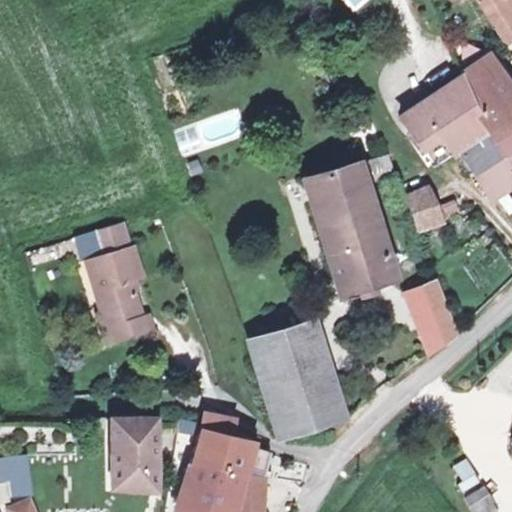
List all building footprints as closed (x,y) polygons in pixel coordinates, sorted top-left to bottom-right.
[(342,0),(352,12),(367,0),(342,0)] [(511,0),(478,0),(498,38),(511,29),(511,0)] [(456,76),(489,130),(501,150),(510,143),(511,146),(511,101),(482,59),(456,76)] [(428,167),(453,152),(473,139),(489,130),(456,76),(394,118),(428,167)] [(180,156),(246,135),(237,108),(171,129),(180,156)] [(486,198),(511,180),(511,146),(510,143),(501,150),(489,130),(473,139),(453,152),(486,198)] [(384,149),(353,159),(359,179),(391,169),(384,149)] [(359,179),(353,159),(297,176),(332,291),(388,274),(359,179)] [(403,202),(425,195),(431,193),(426,174),(396,183),(403,202)] [(425,195),(403,202),(412,227),(433,221),(429,209),(425,195)] [(453,202),(429,209),(433,221),(456,214),(453,202)] [(149,328),(142,308),(135,310),(126,277),(137,274),(128,242),(121,244),(113,218),(89,226),(97,252),(88,254),(94,274),(88,276),(102,323),(113,319),(119,337),(149,328)] [(48,270),(30,276),(38,297),(55,291),(48,270)] [(410,325),(443,311),(429,275),(397,288),(410,325)] [(443,311),(410,325),(420,354),(450,332),(443,311)] [(243,341),(272,432),(339,415),(310,322),(243,341)] [(107,413),(109,483),(154,484),(153,413),(107,413)] [(185,459),(263,476),(266,477),(267,470),(262,469),(265,452),(252,448),(253,446),(247,445),(248,439),(228,436),(222,435),(226,419),(196,413),(185,459)] [(468,458),(453,463),(462,491),(478,485),(468,458)] [(258,511),(258,510),(263,476),(185,459),(173,507),(194,511),(258,511)] [(4,477),(0,477),(0,498),(8,496),(4,477)] [(463,495),(472,511),(498,511),(482,484),(463,495)] [(32,511),(26,496),(7,504),(10,511),(32,511)]
